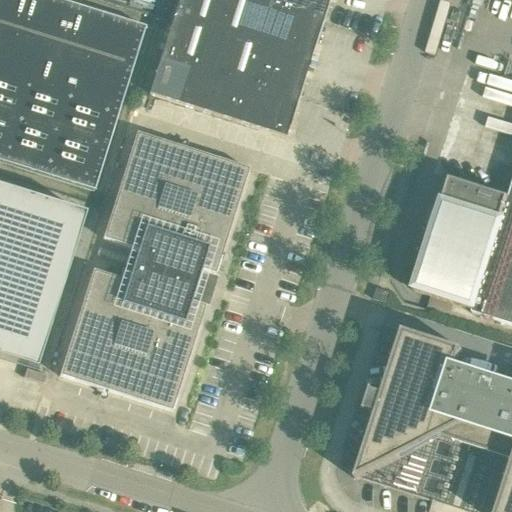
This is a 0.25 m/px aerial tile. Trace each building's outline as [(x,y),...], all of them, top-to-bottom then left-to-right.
[(0,0),(0,163),(94,192),(145,28),(52,0),(0,0)] [(246,0),(179,0),(173,19),(309,62),(315,44),(317,44),(323,24),(246,0)] [(246,0),(323,24),(324,24),(330,3),(328,3),(329,0),(246,0)] [(173,19),(161,57),(299,100),(306,80),(304,79),(309,62),(173,19)] [(299,100),(161,57),(149,96),(285,139),(291,120),(293,121),(299,100)] [(201,272),(215,276),(249,170),(136,135),(103,240),(138,251),(128,283),(93,272),(59,377),(172,413),(205,308),(191,303),(201,272)] [(430,299),(473,312),(473,314),(511,326),(511,191),(509,199),(451,181),(432,238),(427,257),(415,294),(430,299)] [(0,188),(0,358),(38,371),(87,216),(0,188)] [(373,301),(384,304),(385,304),(388,293),(377,289),(373,301)] [(373,391),(372,392),(365,413),(367,413),(367,412),(377,416),(374,426),(357,481),(359,480),(441,438),(469,447),(467,453),(477,456),(479,450),(511,460),(511,467),(497,511),(511,511),(511,389),(456,371),(462,350),(404,332),(384,396),(374,392),(374,391),(373,391)]
